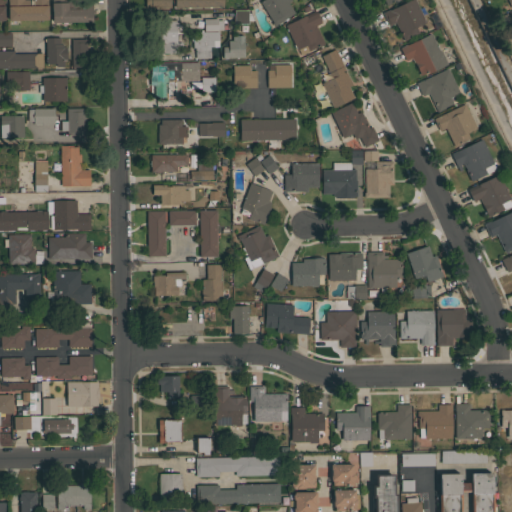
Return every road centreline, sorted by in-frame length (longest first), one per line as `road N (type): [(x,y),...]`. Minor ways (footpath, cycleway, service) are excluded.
road 1 (residential): [(116,0),(124,511)]
road 2 (residential): [(341,0),(497,320),(503,372)]
road 3 (residential): [(511,372),(332,378),(248,355),(122,355)]
road 4 (residential): [(444,206),(396,228),(306,230)]
road 5 (residential): [(0,464),(124,462)]
